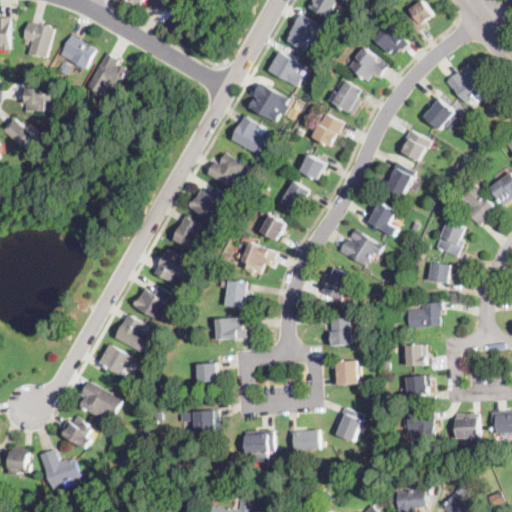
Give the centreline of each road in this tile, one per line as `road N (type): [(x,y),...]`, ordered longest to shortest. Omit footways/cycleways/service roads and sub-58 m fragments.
road 1 (residential): [(509,0),(436,56),(388,112),(294,295),(290,354),(310,357),(315,397),(250,406),(246,363),(290,354)]
road 2 (residential): [(279,0),(58,387),(29,407)]
road 3 (residential): [(74,0),(230,88)]
road 4 (residential): [(511,245),(487,306),(489,361)]
